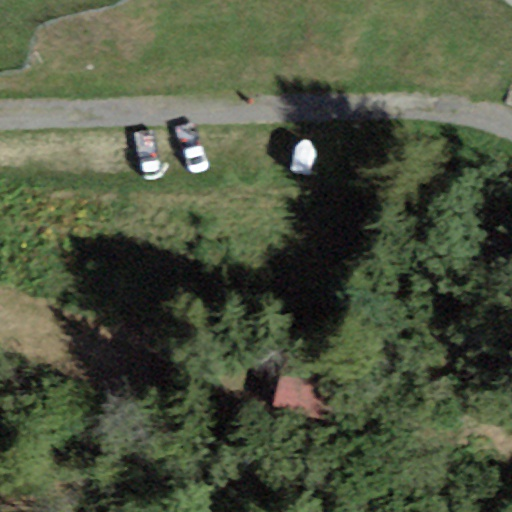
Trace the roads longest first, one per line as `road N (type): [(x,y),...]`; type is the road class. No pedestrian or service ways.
road 1 (unclassified): [(0,113),(410,108),(511,128)]
road 2 (track): [(0,311),(217,379)]
